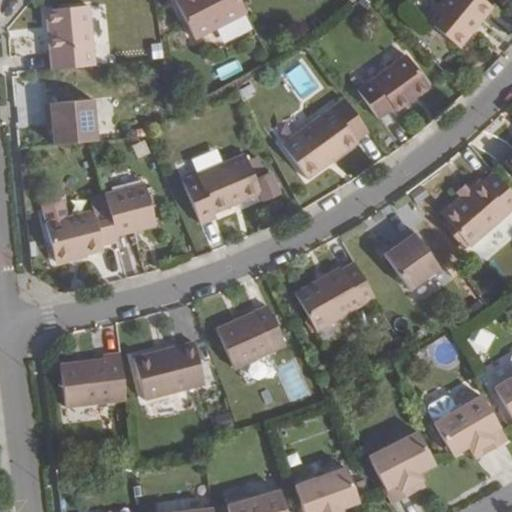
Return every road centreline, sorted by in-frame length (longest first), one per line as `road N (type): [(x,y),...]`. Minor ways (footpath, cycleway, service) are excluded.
road 1 (residential): [(511,72),(393,178),(304,233),(182,282),(8,323)]
road 2 (residential): [(8,323),(32,511)]
